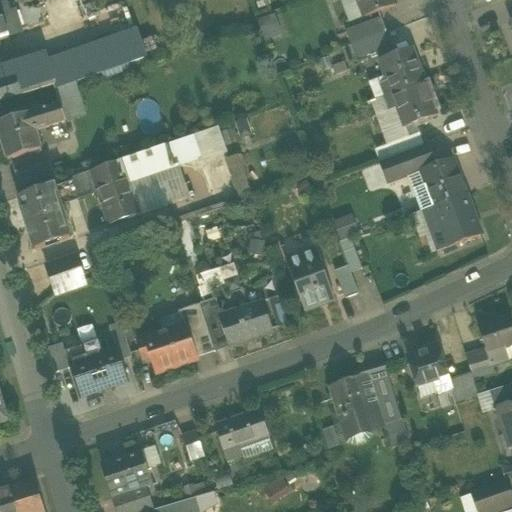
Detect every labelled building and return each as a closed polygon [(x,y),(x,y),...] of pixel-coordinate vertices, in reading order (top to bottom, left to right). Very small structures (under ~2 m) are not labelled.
[(339,0),(349,25),(364,19),(357,0),(339,0)] [(396,7),(393,0),(357,0),(364,19),(396,7)] [(0,5),(0,39),(1,40),(13,36),(10,28),(18,25),(13,11),(5,13),(3,5),(0,5)] [(275,14),(255,22),(263,42),(283,35),(275,14)] [(346,33),(351,46),(387,33),(382,19),(346,33)] [(52,58),(55,68),(138,43),(144,59),(148,57),(137,28),(52,58)] [(392,48),(387,33),(351,46),(356,61),(392,48)] [(51,69),(36,74),(41,90),(54,86),(56,91),(77,84),(144,59),(138,43),(55,68),(51,69)] [(386,77),(393,95),(425,83),(412,48),(380,60),(386,77)] [(46,53),(0,66),(0,82),(1,85),(36,74),(51,69),(46,53)] [(0,102),(41,90),(36,74),(1,85),(0,85),(0,102)] [(393,95),(386,77),(368,83),(375,101),(393,95)] [(437,116),(425,83),(393,95),(406,128),(437,116)] [(87,116),(77,84),(56,91),(60,106),(65,122),(87,116)] [(406,128),(393,95),(375,101),(370,103),(387,147),(396,143),(409,138),(406,128)] [(0,124),(0,136),(8,161),(42,150),(36,132),(65,122),(60,106),(0,124)] [(247,118),(235,123),(241,140),(253,136),(247,118)] [(172,161),(175,168),(201,159),(202,164),(228,155),(219,128),(194,137),(199,152),(172,161)] [(401,156),(426,146),(421,134),(409,138),(396,143),(401,156)] [(194,137),(167,146),(172,161),(199,152),(194,137)] [(401,156),(396,143),(387,147),(376,150),(381,163),(401,156)] [(175,168),(172,161),(167,146),(122,162),(129,184),(175,168)] [(434,168),(426,146),(401,156),(381,163),(390,186),(410,178),(421,174),(421,173),(434,168)] [(238,155),(224,160),(237,198),(249,194),(238,155)] [(17,173),(25,195),(53,185),(60,183),(52,161),(17,173)] [(421,174),(426,186),(434,207),(466,195),(453,161),(434,168),(421,173),(421,174)] [(122,162),(91,172),(98,192),(109,225),(140,215),(132,192),(129,184),(122,162)] [(129,184),(132,192),(147,187),(155,209),(185,199),(175,168),(129,184)] [(78,199),(98,192),(91,172),(70,179),(78,199)] [(426,186),(421,174),(410,178),(414,190),(426,186)] [(60,205),(78,199),(70,179),(60,183),(53,185),(60,205)] [(18,198),(35,250),(70,238),(60,205),(53,185),(25,195),(18,198)] [(422,212),(434,207),(426,186),(414,190),(422,212)] [(140,215),(155,209),(147,187),(132,192),(140,215)] [(481,237),(466,195),(434,207),(422,212),(437,253),(481,237)] [(437,253),(422,212),(410,216),(419,239),(425,237),(432,255),(437,253)] [(352,215),(333,222),(340,241),(359,234),(352,215)] [(349,267),(351,274),(363,270),(351,238),(339,243),(349,267)] [(264,243),(250,240),(247,254),(261,257),(264,243)] [(286,262),(295,284),(310,279),(308,274),(323,268),(316,251),(286,262)] [(46,265),(57,295),(85,286),(75,255),(46,265)] [(335,272),(345,299),(359,294),(351,274),(349,267),(335,272)] [(334,299),(323,268),(308,274),(310,279),(295,284),(304,311),(334,299)] [(237,277),(223,282),(228,296),(242,291),(237,277)] [(280,297),(262,303),(271,330),(288,325),(280,297)] [(200,306),(200,307),(213,349),(231,343),(222,316),(217,300),(200,306)] [(231,343),(232,349),(273,336),(271,330),(262,303),(222,316),(231,343)] [(194,355),(213,349),(200,307),(180,313),(181,315),(181,317),(185,328),(188,338),(194,355)] [(181,317),(181,315),(159,322),(163,335),(185,328),(181,317)] [(486,351),(488,356),(506,350),(511,348),(511,326),(509,317),(478,327),(486,351)] [(109,328),(112,339),(125,335),(121,324),(109,328)] [(154,359),(159,373),(195,361),(194,355),(188,338),(185,328),(163,335),(147,340),(148,342),(140,345),(146,362),(154,359)] [(132,358),(125,335),(112,339),(116,350),(117,349),(121,361),(132,358)] [(65,354),(69,365),(103,354),(99,342),(65,354)] [(213,349),(215,355),(232,349),(231,343),(213,349)] [(50,350),(57,373),(70,369),(69,365),(65,354),(63,346),(50,350)] [(418,388),(434,383),(447,378),(437,348),(407,358),(418,388)] [(116,350),(103,354),(69,365),(70,369),(80,399),(129,383),(121,361),(117,349),(116,350)] [(194,355),(195,361),(215,355),(213,349),(194,355)] [(509,360),(506,350),(488,356),(491,366),(509,360)] [(466,357),(470,372),(473,382),(494,375),(491,366),(488,356),(486,351),(466,357)] [(380,419),(382,426),(401,420),(384,365),(366,370),(372,388),(378,407),(381,419),(380,419)] [(478,396),(473,382),(470,372),(447,378),(452,391),(451,391),(455,403),(478,396)] [(329,387),(339,419),(365,411),(378,407),(372,388),(361,391),(357,378),(329,387)] [(452,391),(447,378),(434,383),(437,394),(438,396),(451,391),(452,391)] [(437,394),(434,383),(418,388),(422,399),(437,394)] [(511,385),(489,393),(495,411),(498,410),(498,409),(511,404),(511,385)] [(455,403),(451,391),(438,396),(442,410),(455,406),(455,403)] [(483,414),(495,411),(489,393),(478,396),(483,414)] [(0,425),(8,423),(0,395),(0,425)] [(498,410),(510,447),(511,446),(511,404),(498,409),(498,410)] [(381,419),(378,407),(365,411),(372,432),(383,429),(382,426),(380,419),(381,419)] [(217,426),(227,454),(241,449),(270,439),(260,411),(217,426)] [(372,432),(365,411),(339,419),(340,425),(345,441),(372,432)] [(409,445),(401,420),(382,426),(383,429),(389,451),(409,445)] [(345,441),(340,425),(322,431),(328,450),(346,445),(345,441)] [(183,436),(189,458),(203,454),(196,432),(183,436)] [(372,432),(345,441),(346,445),(357,447),(366,445),(373,436),(372,432)] [(270,439),(241,449),(244,458),(245,461),(274,451),(270,439)] [(141,453),(146,469),(159,465),(153,449),(141,453)] [(244,458),(241,449),(227,454),(230,463),(244,458)] [(102,466),(113,499),(146,488),(152,486),(146,469),(141,453),(102,466)] [(230,474),(213,479),(217,492),(234,487),(230,474)] [(291,493),(281,478),(263,491),(273,506),(291,493)] [(44,511),(35,481),(9,489),(16,511),(44,511)] [(477,511),(495,511),(511,506),(511,500),(505,481),(471,493),(472,495),(477,511)] [(182,489),(186,502),(196,499),(208,495),(204,482),(182,489)] [(116,511),(151,511),(153,511),(146,488),(113,499),(116,511)] [(0,511),(16,511),(9,489),(0,492),(0,511)] [(208,495),(196,499),(199,511),(206,511),(217,505),(213,493),(208,495)] [(477,511),(472,495),(460,499),(464,511),(477,511)] [(186,502),(153,511),(152,511),(199,511),(196,499),(186,502)]
